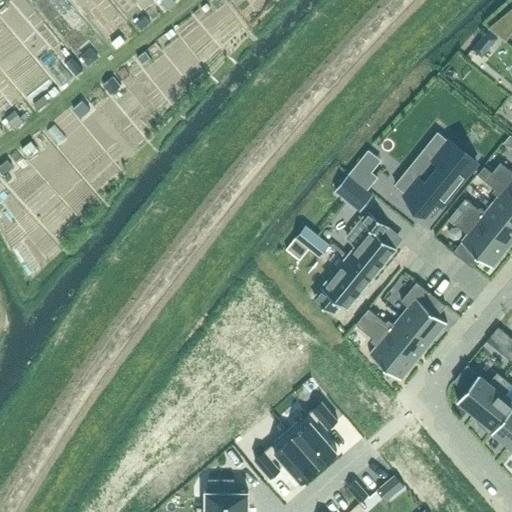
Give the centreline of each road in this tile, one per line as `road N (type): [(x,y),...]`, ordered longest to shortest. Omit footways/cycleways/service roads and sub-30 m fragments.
road 1 (residential): [(511,505),(421,391),(487,306)]
road 2 (track): [(196,0),(0,153)]
